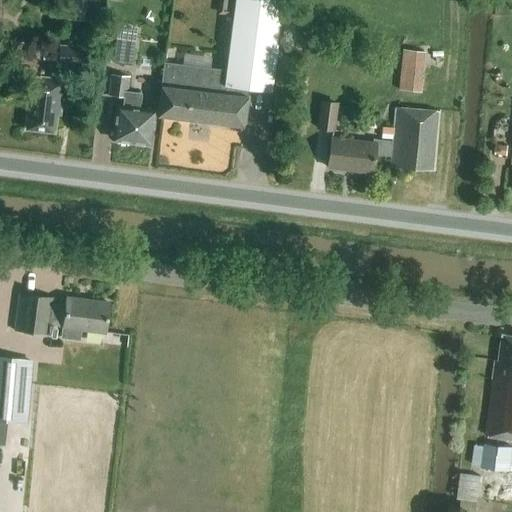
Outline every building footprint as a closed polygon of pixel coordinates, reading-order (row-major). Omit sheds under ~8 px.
[(97,0),(64,0),(62,19),(96,22),(97,0)] [(278,0),(233,0),(224,72),(164,64),(161,87),(160,86),(156,117),(242,127),(247,89),(270,92),(281,0),(278,0)] [(111,64),(130,67),(134,42),(115,39),(111,64)] [(87,67),(88,46),(58,45),(57,66),(87,67)] [(398,91),(421,93),(425,52),(401,50),(398,91)] [(155,99),(139,96),(140,94),(126,92),(128,77),(111,75),(108,95),(123,97),(122,108),(117,107),(112,140),(148,145),(155,99)] [(55,116),(59,117),(63,81),(25,76),(22,106),(26,107),(23,130),(53,133),(55,116)] [(315,130),(334,133),(338,103),(319,101),(315,130)] [(389,167),(433,171),(438,112),(394,108),(391,142),(372,140),(371,144),(330,139),(327,168),(371,173),(373,155),(389,157),(389,167)] [(496,145),(495,155),(506,157),(508,147),(496,145)] [(61,328),(104,333),(108,304),(65,298),(64,307),(52,306),(53,300),(18,295),(14,331),(48,335),(50,325),(62,326),(61,328)] [(511,439),(511,336),(502,335),(499,362),(495,361),(485,436),(511,439)] [(0,358),(0,454),(2,455),(5,421),(25,423),(30,362),(0,358)] [(509,471),(511,448),(484,445),(481,468),(509,471)]
